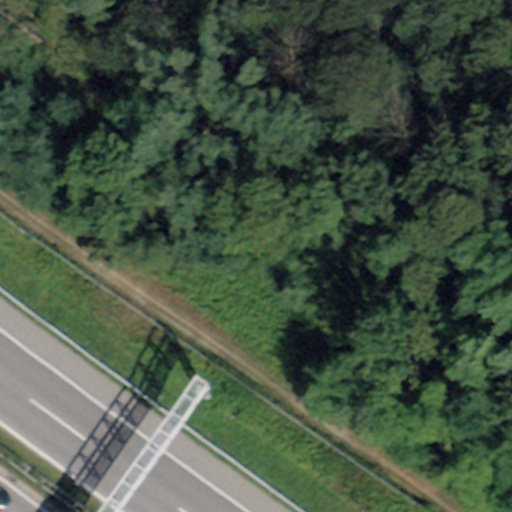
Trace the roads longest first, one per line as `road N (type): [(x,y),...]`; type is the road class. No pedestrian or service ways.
road 1 (track): [(472,511),(0,175)]
road 2 (motorway): [(183,511),(0,377)]
